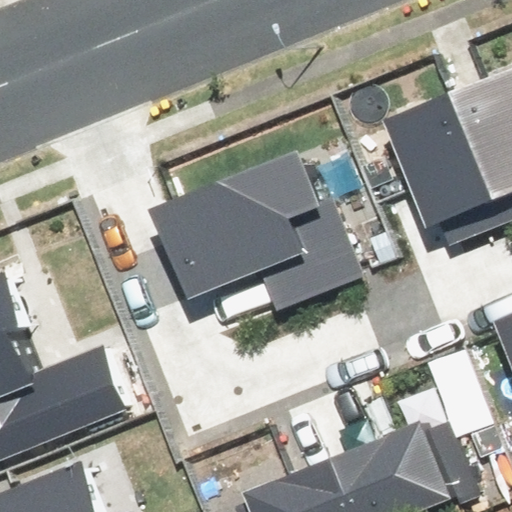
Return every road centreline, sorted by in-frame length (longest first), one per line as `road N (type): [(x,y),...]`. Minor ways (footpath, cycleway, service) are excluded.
road 1 (residential): [(62,46),(182,330),(208,360),(251,357),(511,253)]
road 2 (tertiary): [(62,46),(180,0)]
